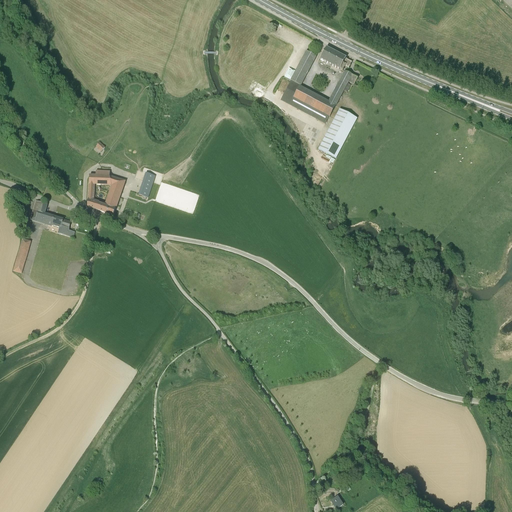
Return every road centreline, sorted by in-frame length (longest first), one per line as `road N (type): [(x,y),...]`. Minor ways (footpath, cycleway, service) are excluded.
road 1 (unclassified): [(486,401),(448,397),(397,374),(265,263),(162,236)]
road 2 (unclassified): [(316,511),(298,441),(157,249)]
road 3 (primary): [(483,105),(259,0)]
road 4 (track): [(0,358),(74,310),(96,216)]
road 5 (track): [(313,488),(354,448),(382,364)]
road 6 (unclassified): [(81,210),(19,139),(0,99)]
